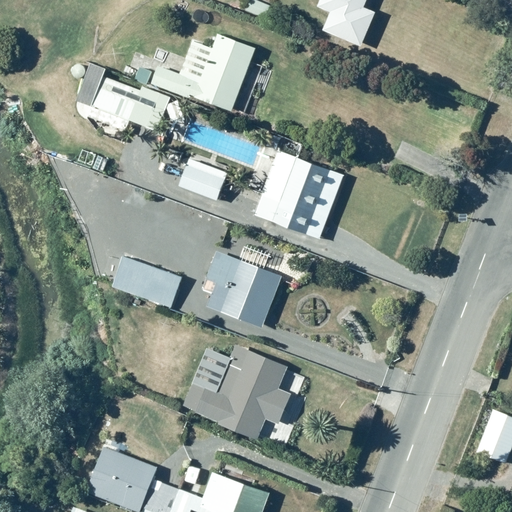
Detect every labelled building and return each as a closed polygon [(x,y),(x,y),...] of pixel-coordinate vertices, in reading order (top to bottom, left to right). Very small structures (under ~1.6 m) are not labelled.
[(327,0),(324,7),(337,12),(330,30),(369,46),(383,12),(373,8),(376,0),(327,0)] [(262,48),(225,34),(220,48),(198,40),(185,73),(164,66),(157,83),(238,112),(262,48)] [(96,70),(85,102),(165,130),(176,98),(96,70)] [(350,174),(284,149),(260,215),(326,240),(350,174)] [(235,173),(195,159),(185,187),(225,201),(235,173)] [(288,274),(222,249),(206,290),(217,294),(212,307),(268,328),(288,274)] [(186,275),(130,255),(118,287),(175,307),(186,275)] [(310,373),(242,346),(237,359),(212,349),(188,407),(286,447),(295,426),(290,424),(310,373)] [(511,459),(511,409),(502,405),(494,425),(482,451),(511,463),(511,459)] [(160,479),(164,469),(111,448),(93,493),(140,511),(197,511),(198,509),(204,511),(218,511),(222,503),(222,504),(219,511),(270,511),(278,493),(220,470),(209,498),(160,479)]
